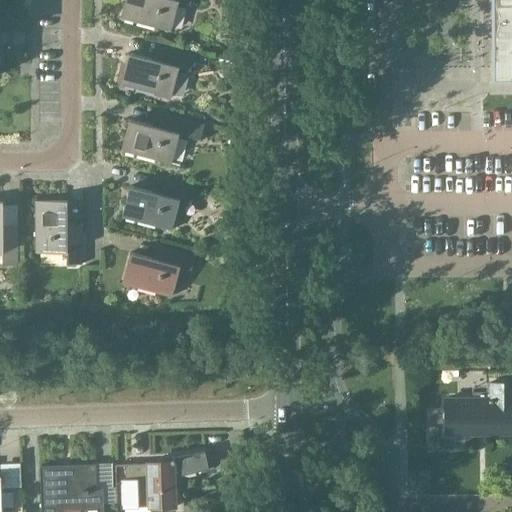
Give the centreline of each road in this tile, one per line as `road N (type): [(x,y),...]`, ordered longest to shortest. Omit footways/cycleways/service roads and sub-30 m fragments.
road 1 (tertiary): [(287,409),(283,0)]
road 2 (unclassified): [(0,418),(287,409)]
road 3 (residential): [(65,157),(69,0)]
road 4 (residential): [(385,506),(511,506)]
